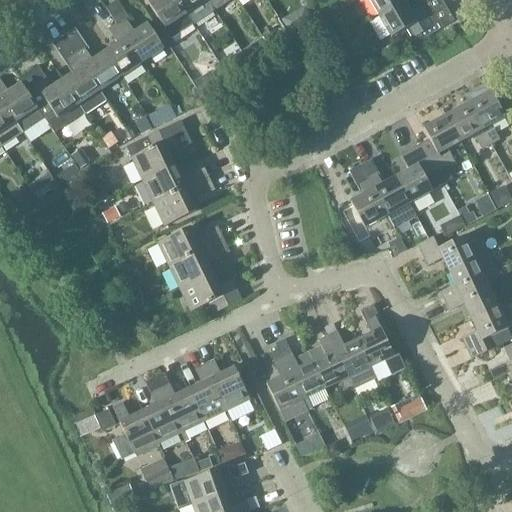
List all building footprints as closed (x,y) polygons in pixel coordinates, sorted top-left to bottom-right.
[(193,26),(187,15),(176,0),(156,0),(149,5),(172,40),(193,26)] [(208,1),(206,0),(176,0),(187,15),(208,1)] [(215,12),(232,0),(206,0),(208,1),(215,12)] [(368,0),(379,17),(405,2),(403,0),(368,0)] [(437,26),(451,18),(441,0),(428,0),(414,8),(416,12),(412,15),(410,11),(405,2),(379,17),(391,39),(409,29),(415,39),(437,26)] [(117,2),(106,9),(117,25),(142,64),(164,50),(147,25),(137,32),(117,2)] [(442,50),(473,24),(461,10),(430,36),(442,50)] [(122,78),(142,64),(117,25),(108,31),(118,45),(105,53),(122,78)] [(122,78),(105,53),(93,61),(87,54),(90,52),(75,30),(64,37),(100,92),(122,78)] [(80,106),(100,92),(64,37),(53,44),(68,67),(70,65),(76,73),(63,81),(80,106)] [(249,49),(242,54),(249,64),(256,59),(249,49)] [(241,52),(221,65),(228,77),(249,64),(242,54),(241,52)] [(63,81),(51,89),(48,86),(50,85),(38,67),(18,80),(21,85),(38,109),(49,126),(58,120),(80,106),(63,81)] [(206,77),(196,83),(203,94),(213,87),(206,77)] [(0,99),(16,124),(38,109),(21,85),(8,93),(0,80),(0,99)] [(468,105),(490,146),(500,141),(492,126),(505,119),(491,93),(489,89),(473,95),(476,101),(468,105)] [(23,134),(16,124),(0,99),(0,145),(2,148),(23,134)] [(481,151),(490,146),(468,105),(446,117),(460,144),(474,136),(481,151)] [(161,111),(149,117),(154,129),(167,123),(161,111)] [(430,141),(420,146),(442,186),(452,181),(446,170),(455,165),(447,151),(460,144),(446,117),(424,130),(430,141)] [(127,149),(131,159),(142,182),(175,166),(168,153),(177,149),(178,152),(192,145),(181,122),(172,126),(157,134),(145,140),(127,149)] [(111,134),(103,140),(109,148),(115,144),(117,143),(111,134)] [(442,186),(420,146),(401,157),(408,172),(396,179),(410,205),(432,193),(437,190),(438,188),(442,186)] [(365,176),(388,217),(389,216),(393,225),(414,214),(409,205),(410,205),(396,179),(382,186),(381,184),(382,184),(371,161),(360,167),(365,176)] [(153,205),(208,178),(203,166),(188,173),(189,176),(181,180),(175,166),(142,182),(153,205)] [(388,217),(365,176),(360,167),(349,173),(360,193),(362,192),(364,196),(351,203),(352,206),(340,212),(353,236),(388,217)] [(75,168),(60,178),(66,187),(81,177),(75,168)] [(208,178),(153,205),(165,228),(197,213),(190,199),(199,195),(200,198),(215,191),(208,178)] [(38,182),(29,188),(38,200),(46,194),(38,182)] [(27,191),(18,197),(25,207),(34,201),(27,191)] [(461,197),(467,215),(481,210),(476,193),(461,197)] [(120,196),(106,202),(111,212),(125,206),(120,196)] [(402,225),(390,232),(398,246),(410,239),(402,225)] [(169,267),(224,241),(218,228),(203,235),(205,238),(196,242),(190,229),(158,244),(169,267)] [(442,235),(418,246),(428,267),(443,260),(449,273),(487,255),(476,232),(447,246),(442,235)] [(180,290),(212,274),(206,261),(214,257),(216,261),(230,254),(224,241),(169,267),(180,290)] [(441,294),(445,303),(498,278),(487,255),(449,273),(456,287),(441,294)] [(212,274),(180,290),(191,313),(209,305),(214,315),(242,302),(232,281),(218,288),(212,274)] [(471,320),(498,307),(487,284),(445,303),(449,312),(464,305),(471,320)] [(498,307),(471,320),(477,332),(462,339),(472,360),(511,341),(511,340),(507,331),(509,330),(505,322),(511,318),(511,317),(505,303),(498,307)] [(371,335),(358,342),(370,367),(384,360),(391,374),(404,368),(396,350),(392,352),(374,315),(376,314),(372,305),(360,311),(371,335)] [(348,379),(350,384),(354,393),(377,380),(370,367),(358,342),(344,348),(333,326),(324,330),(328,338),(348,379)] [(344,391),(352,387),(348,379),(328,338),(319,342),(322,349),(308,355),(325,390),(340,383),(344,391)] [(325,390),(308,355),(294,362),(285,342),(276,346),(278,351),(303,401),(325,390)] [(510,363),(489,372),(493,381),(508,375),(511,373),(511,345),(504,349),(510,363)] [(308,412),(303,401),(278,351),(269,355),(280,379),(266,386),(285,423),(308,412)] [(204,366),(226,412),(250,401),(234,369),(221,376),(214,362),(204,366)] [(204,423),(226,412),(204,366),(195,371),(202,385),(188,391),(204,423)] [(204,423),(188,391),(175,397),(164,375),(154,379),(181,434),(204,423)] [(158,445),(181,434),(154,379),(145,384),(156,406),(142,413),(158,445)] [(497,396),(485,399),(490,419),(503,416),(497,396)] [(399,405),(390,409),(398,425),(427,412),(421,400),(401,409),(399,405)] [(158,445),(142,413),(130,419),(123,405),(113,410),(126,437),(114,443),(122,460),(134,454),(135,456),(158,445)] [(390,408),(367,419),(375,436),(398,425),(390,409),(390,408)] [(95,417),(102,433),(116,427),(109,411),(95,417)] [(184,483),(193,507),(226,495),(222,481),(231,478),(232,481),(248,475),(245,465),(233,469),(232,465),(184,483)] [(167,468),(145,478),(152,492),(173,482),(167,468)] [(194,511),(248,511),(246,503),(231,508),(226,495),(193,507),(194,511)]
